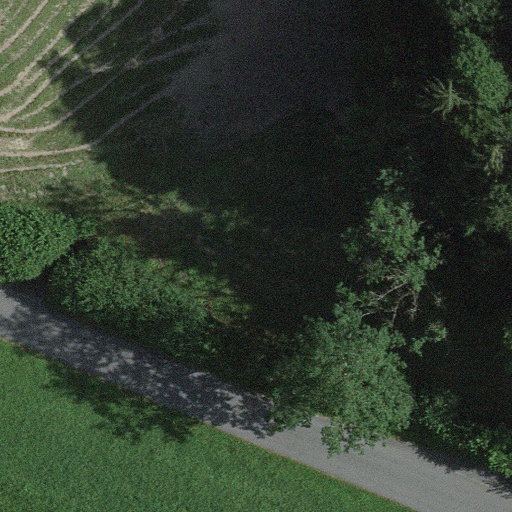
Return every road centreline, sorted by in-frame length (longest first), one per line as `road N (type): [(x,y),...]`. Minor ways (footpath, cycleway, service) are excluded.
road 1 (track): [(511,203),(387,130),(344,141),(155,258),(33,319)]
road 2 (unclassified): [(0,304),(492,511)]
